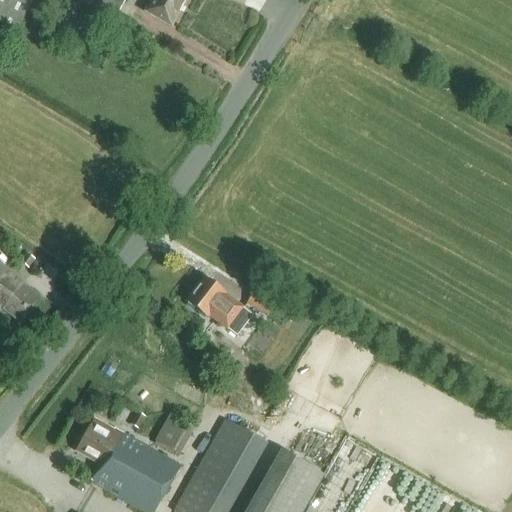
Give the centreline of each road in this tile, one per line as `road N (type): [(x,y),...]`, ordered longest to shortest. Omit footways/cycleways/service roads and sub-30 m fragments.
road 1 (tertiary): [(0,418),(168,202),(299,0)]
road 2 (track): [(0,444),(99,511)]
